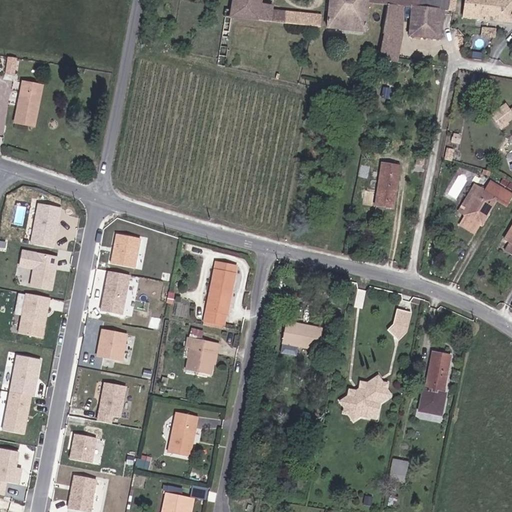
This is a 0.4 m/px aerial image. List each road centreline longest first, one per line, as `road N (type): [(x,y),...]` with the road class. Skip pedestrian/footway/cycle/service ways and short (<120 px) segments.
road 1 (unclassified): [(100,199),(39,511)]
road 2 (residential): [(267,247),(228,511)]
road 3 (unknown): [(445,31),(405,287)]
road 4 (unclassified): [(511,327),(496,314),(267,247)]
road 5 (unclassified): [(100,199),(144,0)]
road 6 (unclassified): [(267,247),(100,199)]
